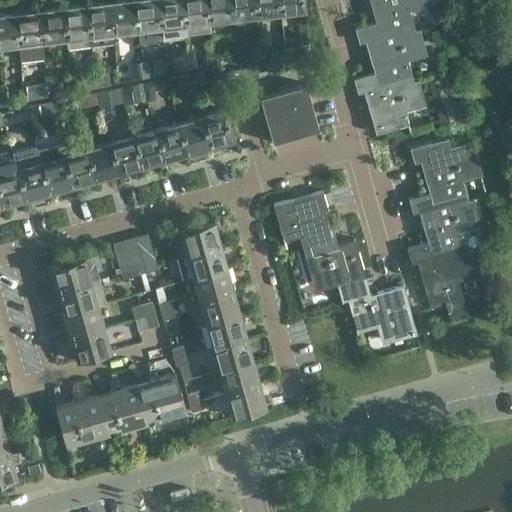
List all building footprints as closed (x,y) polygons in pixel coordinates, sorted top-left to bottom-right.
[(136,30),(133,0),(121,0),(109,2),(114,33),(136,30)] [(161,27),(157,0),(133,0),(136,30),(161,27)] [(186,38),(185,25),(181,0),(157,0),(161,27),(163,40),(186,38)] [(208,22),(205,0),(181,0),(185,25),(208,22)] [(232,19),(229,0),(205,0),(208,22),(232,19)] [(255,16),(253,0),(229,0),(232,19),(255,16)] [(279,13),(277,0),(253,0),(255,16),(279,13)] [(277,0),(279,13),(304,10),(304,11),(305,11),(303,0),(277,0)] [(368,0),(375,23),(377,32),(411,22),(406,7),(426,1),(425,0),(368,0)] [(114,33),(109,2),(85,4),(89,46),(115,43),(114,33)] [(89,46),(85,4),(62,7),(66,39),(67,48),(89,46)] [(66,39),(62,7),(37,10),(40,42),(66,39)] [(40,42),(37,10),(14,13),(18,44),(40,42)] [(0,46),(18,44),(14,13),(0,14),(0,46)] [(377,32),(375,23),(361,26),(364,38),(373,73),(376,82),(409,72),(405,57),(424,52),(420,37),(418,31),(420,30),(420,29),(413,31),(411,22),(377,32)] [(283,49),(269,53),(270,62),(285,58),(283,49)] [(194,53),(186,55),(189,69),(197,67),(194,53)] [(174,72),(188,69),(185,55),(171,58),(174,72)] [(300,63),(298,55),(285,58),(285,60),(281,61),(282,67),(300,63)] [(285,60),(285,58),(265,63),(267,71),(282,67),(281,61),(285,60)] [(148,62),(139,64),(142,78),(150,76),(148,62)] [(142,78),(139,64),(131,66),(134,79),(142,78)] [(257,65),(240,70),(238,70),(239,72),(241,71),(243,77),(259,73),(257,65)] [(239,72),(238,70),(223,74),(225,82),(243,77),(241,71),(239,72)] [(202,72),(190,75),(192,83),(204,81),(202,72)] [(376,82),(373,73),(360,77),(363,88),(375,134),(399,127),(408,124),(404,107),(423,102),(419,87),(417,81),(419,80),(418,79),(412,81),(409,72),(376,82)] [(191,83),(189,74),(181,75),(184,90),(193,88),(191,83)] [(108,76),(93,79),(94,87),(110,84),(108,76)] [(94,87),(93,79),(77,83),(78,90),(94,87)] [(163,79),(143,83),(148,98),(156,96),(153,89),(165,85),(163,79)] [(53,81),(44,83),(47,97),(55,95),(53,81)] [(47,97),(44,83),(36,85),(39,98),(47,97)] [(123,104),(146,99),(143,83),(119,88),(123,104)] [(310,97),(309,95),(308,95),(305,86),(307,86),(306,84),(260,97),(263,110),(265,110),(267,119),(266,119),(272,143),(274,142),(273,140),(283,138),(285,138),(285,137),(294,134),(294,135),(296,135),(296,134),(305,131),(306,132),(308,131),(307,131),(317,128),(317,130),(319,130),(312,106),(311,107),(308,97),(310,97)] [(6,90),(0,91),(0,104),(0,106),(9,104),(6,90)] [(113,97),(111,90),(95,93),(97,101),(113,97)] [(97,101),(95,93),(80,96),(81,104),(97,101)] [(57,100),(48,102),(50,113),(51,116),(59,115),(57,100)] [(50,113),(48,102),(40,104),(43,118),(51,116),(50,113)] [(225,110),(201,116),(210,147),(233,141),(234,141),(225,109),(225,110)] [(10,110),(1,112),(3,122),(4,126),(13,124),(10,110)] [(210,147),(201,116),(178,123),(187,154),(210,147)] [(187,154),(178,123),(155,129),(163,160),(187,154)] [(163,160),(155,129),(133,136),(141,167),(163,160)] [(141,167),(133,136),(109,142),(118,173),(141,167)] [(419,158),(428,193),(431,204),(465,194),(460,177),(479,171),(473,151),(475,150),(475,149),(471,150),(469,142),(450,147),(447,137),(416,146),(419,158)] [(118,173),(109,142),(86,149),(94,180),(118,173)] [(94,180),(86,149),(63,155),(71,186),(94,180)] [(71,186),(63,155),(39,162),(48,193),(71,186)] [(25,199),(16,168),(13,159),(0,162),(0,198),(2,206),(25,199)] [(48,193),(39,162),(16,168),(25,199),(48,193)] [(470,198),(486,195),(484,175),(467,178),(470,198)] [(313,273),(316,283),(334,278),(338,277),(340,284),(360,278),(358,271),(363,270),(355,239),(353,239),(353,240),(337,245),(335,236),(332,226),(329,227),(326,217),(329,216),(322,191),(310,194),(293,199),(273,204),(286,249),(305,243),(305,245),(306,245),(310,260),(313,273)] [(431,204),(428,193),(414,197),(418,208),(417,208),(427,243),(430,253),(463,244),(457,223),(477,218),(472,201),(474,200),(473,199),(467,201),(465,194),(431,204)] [(179,231),(180,232),(187,255),(221,246),(214,222),(215,222),(214,221),(179,231)] [(137,236),(136,236),(143,261),(145,260),(155,258),(148,233),(146,234),(137,237),(137,236)] [(126,239),(125,240),(131,264),(137,263),(143,261),(136,236),(135,237),(126,240),(126,239)] [(113,243),(120,267),(128,265),(131,264),(125,240),(123,240),(124,241),(114,243),(114,242),(113,243)] [(430,253),(427,243),(413,247),(416,258),(416,259),(429,304),(430,308),(445,304),(450,320),(467,315),(464,303),(457,277),(462,276),(476,272),(470,251),(472,250),(472,249),(465,251),(463,244),(430,253)] [(227,268),(221,246),(187,255),(193,277),(227,268)] [(51,268),(57,291),(91,282),(88,270),(90,269),(94,261),(93,255),(50,267),(50,268),(51,268)] [(155,258),(145,260),(148,271),(158,269),(155,258)] [(143,261),(137,263),(140,274),(148,271),(145,260),(143,261)] [(137,263),(131,264),(128,265),(131,276),(140,274),(137,263)] [(131,276),(128,265),(120,267),(123,279),(131,276)] [(234,292),(227,268),(193,277),(199,301),(234,292)] [(365,277),(360,278),(340,284),(337,285),(342,302),(343,302),(342,301),(347,299),(356,333),(357,332),(356,328),(379,322),(384,341),(415,333),(415,335),(417,334),(413,320),(412,320),(411,314),(403,285),(370,294),(365,277)] [(102,278),(91,282),(57,291),(63,314),(97,304),(109,301),(102,278)] [(240,313),(234,292),(199,301),(206,323),(240,313)] [(171,300),(159,303),(161,311),(173,308),(171,300)] [(151,301),(140,304),(143,316),(135,318),(138,331),(148,328),(147,328),(157,325),(157,326),(158,325),(151,301)] [(104,328),(97,304),(63,314),(70,337),(104,328)] [(143,316),(140,304),(131,307),(135,318),(143,316)] [(175,316),(173,308),(161,311),(163,319),(175,316)] [(246,337),(240,313),(206,323),(212,347),(246,337)] [(110,350),(104,328),(70,337),(76,360),(76,361),(111,351),(111,350),(110,350)] [(219,370),(253,360),(246,337),(212,347),(219,370)] [(184,346),(171,349),(174,358),(186,355),(184,346)] [(188,363),(186,355),(174,358),(176,366),(188,363)] [(259,383),(253,360),(219,370),(225,392),(259,383)] [(137,383),(134,384),(145,422),(146,422),(147,422),(147,419),(158,416),(159,419),(160,418),(185,411),(186,411),(175,372),(148,380),(148,382),(137,385),(137,383)] [(266,406),(259,383),(225,392),(232,416),(231,416),(232,417),(267,407),(266,406)] [(145,422),(134,384),(109,391),(110,393),(99,396),(98,394),(96,394),(107,433),(108,433),(109,433),(108,430),(119,427),(120,430),(121,429),(145,422)] [(199,391),(187,395),(186,395),(189,403),(201,399),(199,391)] [(107,433),(96,394),(55,406),(66,445),(67,444),(107,433)] [(203,408),(201,399),(189,403),(191,411),(203,408)] [(10,454),(4,431),(0,432),(0,456),(10,454)] [(16,476),(10,454),(0,456),(0,482),(17,477),(17,476),(16,476)] [(180,511),(195,508),(189,487),(174,491),(180,511)]
